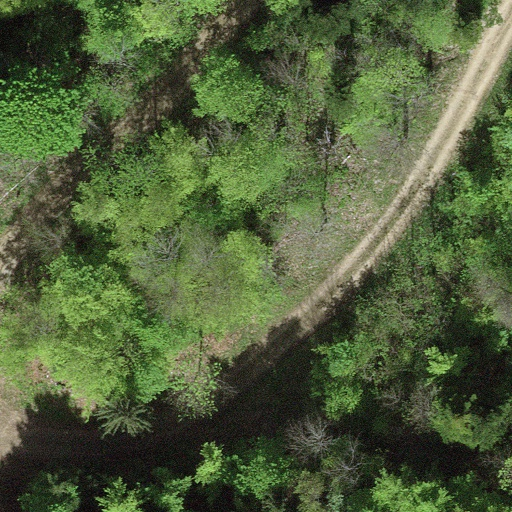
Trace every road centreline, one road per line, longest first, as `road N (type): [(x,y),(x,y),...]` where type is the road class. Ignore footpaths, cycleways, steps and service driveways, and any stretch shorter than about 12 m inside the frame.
road 1 (track): [(0,418),(36,443),(75,444),(125,440),(208,405),(365,260),(409,204),(511,9)]
road 2 (track): [(243,0),(189,70),(42,205),(0,261)]
